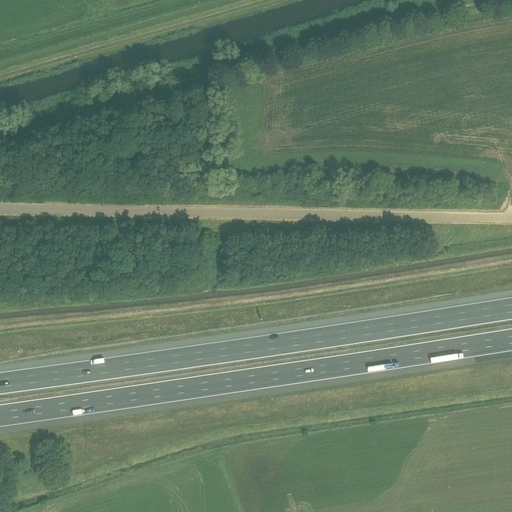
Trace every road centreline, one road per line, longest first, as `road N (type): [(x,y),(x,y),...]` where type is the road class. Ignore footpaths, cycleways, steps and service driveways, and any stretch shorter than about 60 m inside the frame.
road 1 (motorway): [(511,307),(0,383)]
road 2 (motorway): [(0,415),(511,339)]
road 3 (unclassified): [(0,208),(511,209)]
